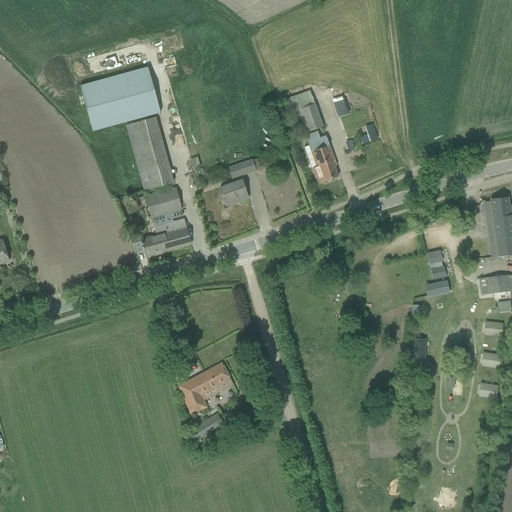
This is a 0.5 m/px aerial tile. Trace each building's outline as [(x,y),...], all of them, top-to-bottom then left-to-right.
[(160,113),(147,68),(80,86),(92,132),(160,113)] [(349,114),(347,107),(355,104),(352,96),(332,102),(337,118),(349,114)] [(323,126),(314,104),(296,111),(302,126),(305,133),(323,126)] [(302,126),(296,111),(291,113),(296,128),(302,126)] [(376,122),(375,113),(358,116),(360,125),(376,122)] [(125,125),(143,190),(172,182),(154,117),(125,125)] [(315,134),(310,136),(326,181),(338,177),(332,162),(334,161),(325,136),(317,139),(315,134)] [(326,181),(310,136),(306,138),(309,146),(304,148),(316,183),(323,181),(324,182),(326,181)] [(197,158),(190,159),(192,168),(199,166),(197,158)] [(227,167),(230,178),(254,170),(250,159),(227,167)] [(265,168),(267,175),(286,168),(283,161),(265,168)] [(219,188),(225,206),(247,199),(241,181),(219,188)] [(145,197),(150,217),(180,209),(174,189),(145,197)] [(498,258),(511,255),(511,205),(509,206),(508,198),(490,200),(498,258)] [(141,240),(145,257),(190,245),(183,220),(154,228),(156,236),(141,240)] [(137,234),(131,236),(133,244),(139,242),(137,234)] [(0,240),(0,264),(8,262),(2,240),(0,240)] [(438,251),(426,254),(429,265),(441,262),(438,251)] [(442,267),(430,270),(432,281),(444,278),(442,267)] [(511,290),(511,274),(478,279),(480,295),(511,290)] [(445,280),(424,284),(426,296),(447,291),(445,280)] [(511,311),(510,301),(496,303),(497,308),(494,309),(494,312),(497,312),(497,313),(511,311)] [(484,322),(483,334),(499,335),(500,323),(484,322)] [(413,340),(413,363),(424,363),(424,340),(413,340)] [(480,366),(498,368),(500,354),(481,352),(480,366)] [(178,387),(190,415),(206,408),(202,400),(226,388),(232,384),(221,364),(178,387)] [(477,397),(495,398),(495,385),(478,384),(477,397)] [(188,433),(194,442),(223,424),(217,414),(188,433)]
